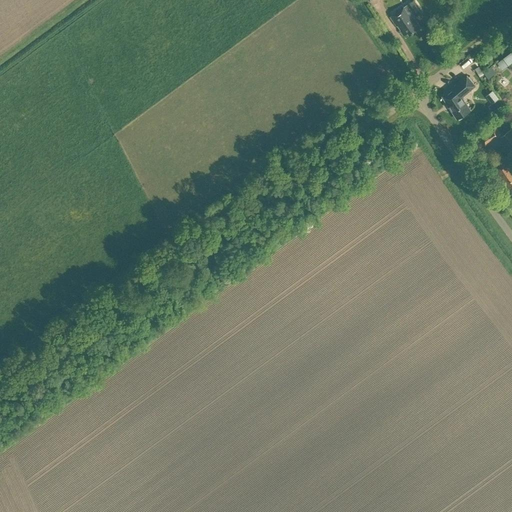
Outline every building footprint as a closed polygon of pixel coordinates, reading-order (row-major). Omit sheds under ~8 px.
[(414,0),(405,6),(390,17),(397,26),(398,25),(401,29),(399,30),(403,36),(408,33),(409,35),(420,28),(413,17),(415,16),(415,17),(423,12),(414,0)] [(491,66),(483,72),(488,79),(496,73),(491,66)] [(463,117),(471,112),(463,99),(476,88),(468,78),(444,99),(458,121),(459,120),(460,121),(464,119),(463,117)] [(492,90),(486,94),(492,101),(498,97),(492,90)] [(494,128),(477,138),(478,140),(481,139),(485,145),(499,136),(494,128)] [(511,131),(510,129),(499,137),(510,149),(511,147),(511,131)] [(511,193),(511,157),(510,154),(487,170),(506,197),(511,193)]
